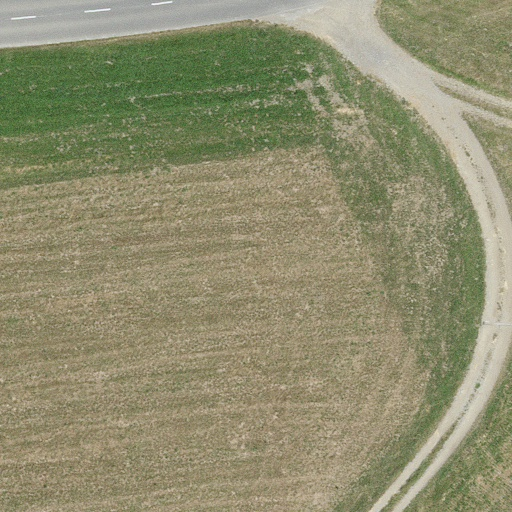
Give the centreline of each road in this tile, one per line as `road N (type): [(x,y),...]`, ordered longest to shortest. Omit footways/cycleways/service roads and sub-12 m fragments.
road 1 (track): [(286,0),(394,41),(464,106),(511,244)]
road 2 (track): [(511,249),(487,352),(379,511)]
road 3 (tertiary): [(0,16),(161,0)]
road 4 (track): [(394,41),(511,88)]
